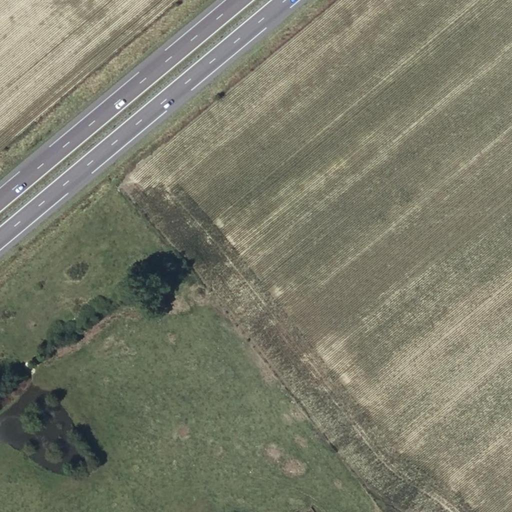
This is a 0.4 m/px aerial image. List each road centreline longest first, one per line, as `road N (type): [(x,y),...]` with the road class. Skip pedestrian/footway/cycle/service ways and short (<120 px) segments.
road 1 (motorway): [(0,239),(285,0)]
road 2 (motorway): [(239,0),(0,200)]
